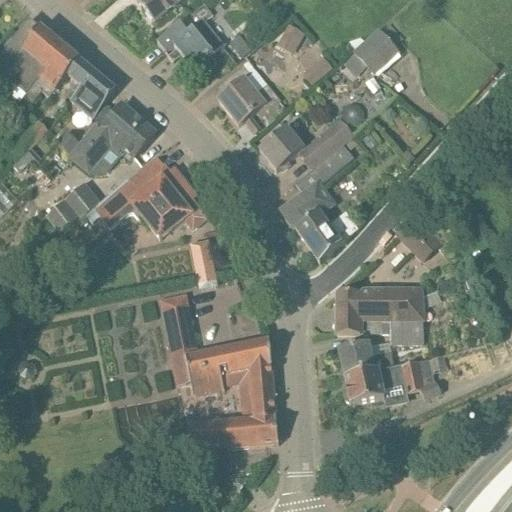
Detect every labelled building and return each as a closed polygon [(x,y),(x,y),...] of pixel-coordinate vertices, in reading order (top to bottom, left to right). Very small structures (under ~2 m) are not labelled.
[(141,0),(145,5),(141,9),(155,25),(183,2),(181,0),(141,0)] [(166,56),(167,55),(174,49),(194,73),(224,49),(203,24),(212,18),(204,8),(180,27),(158,46),(166,56)] [(68,79),(78,87),(89,73),(30,23),(0,60),(0,74),(27,96),(26,97),(33,102),(41,92),(51,100),(68,79)] [(289,27),(280,44),(296,53),(305,36),(289,27)] [(252,53),(240,38),(229,47),(241,62),(252,53)] [(367,69),(356,58),(355,56),(343,66),(356,80),(367,69)] [(331,70),(325,63),(305,81),(311,88),(331,70)] [(281,104),(267,87),(255,97),(243,83),(251,76),(245,68),(223,85),(231,94),(219,104),(239,129),(264,109),(268,114),(281,104)] [(89,73),(78,87),(68,99),(93,120),(103,107),(104,109),(116,95),(89,73)] [(134,161),(155,136),(123,108),(99,136),(95,132),(71,160),(88,174),(112,147),(119,153),(122,151),(134,161)] [(18,142),(29,153),(51,133),(40,121),(18,142)] [(299,157),(313,173),(343,149),(354,140),(339,122),(317,140),(318,141),(305,153),(288,132),(260,154),(277,175),(299,157)] [(70,157),(78,147),(65,137),(57,147),(70,157)] [(319,186),(320,188),(324,185),(340,172),(353,162),(343,149),(313,173),(321,184),(319,186)] [(415,163),(408,154),(401,160),(408,169),(415,163)] [(157,161),(95,214),(110,232),(127,217),(132,216),(139,224),(142,224),(147,230),(160,245),(185,224),(194,235),(211,221),(196,203),(196,201),(197,200),(174,171),(169,175),(157,161)] [(0,216),(18,200),(4,184),(0,187),(0,216)] [(335,209),(320,188),(319,186),(302,198),(282,214),(320,267),(342,247),(357,233),(345,216),(328,228),(321,219),(335,209)] [(44,220),(60,239),(99,207),(83,188),(44,220)] [(440,246),(414,221),(398,238),(423,263),(440,246)] [(66,236),(75,247),(85,239),(76,228),(66,236)] [(41,235),(15,255),(24,266),(50,246),(41,235)] [(209,244),(191,248),(198,287),(217,284),(209,244)] [(485,269),(500,260),(502,259),(499,254),(496,250),(494,251),(479,259),(482,264),(485,269)] [(479,278),(465,284),(471,298),(485,291),(479,278)] [(339,297),(337,299),(335,338),(360,337),(360,323),(422,323),(422,296),(402,296),(339,297)] [(238,388),(239,399),(274,396),(270,343),(198,358),(186,298),(161,303),(178,389),(191,386),(194,401),(224,395),(224,390),(238,388)] [(360,323),(360,337),(392,337),(392,348),(423,347),(422,323),(360,323)] [(339,354),(345,380),(394,370),(391,356),(371,360),(369,347),(356,350),(355,348),(351,349),(352,351),(339,354)] [(404,397),(421,394),(434,388),(431,379),(447,373),(443,359),(417,364),(394,370),(345,380),(351,408),(385,401),(382,390),(406,385),(407,393),(403,393),(404,397)] [(421,394),(425,404),(441,396),(437,387),(434,388),(421,394)] [(274,396),(239,399),(241,422),(188,427),(190,456),(279,448),(274,396)] [(247,488),(244,486),(241,483),(237,484),(234,487),(235,492),(241,496),(247,488)] [(239,504),(237,495),(226,496),(227,506),(239,504)]
